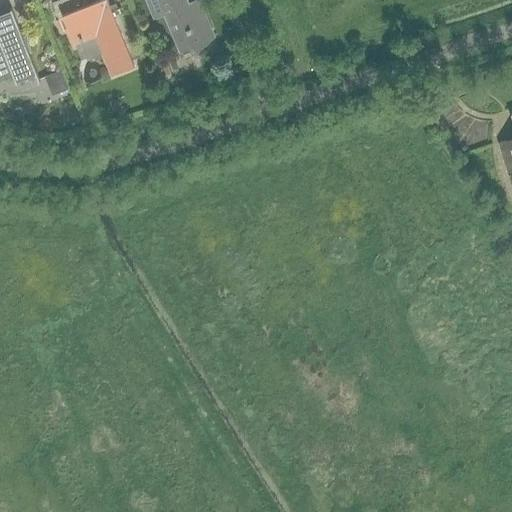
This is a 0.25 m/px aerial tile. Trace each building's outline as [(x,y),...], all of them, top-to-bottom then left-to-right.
[(96,36),(113,76),(135,67),(107,0),(102,0),(90,5),(88,0),(63,0),(52,5),(58,21),(63,19),(74,45),(96,36)] [(197,52),(215,38),(202,6),(192,11),(187,0),(147,0),(155,19),(165,14),(182,52),(194,46),(197,52)] [(0,78),(13,74),(17,84),(18,84),(17,82),(36,74),(39,82),(40,82),(29,53),(32,53),(32,52),(31,52),(31,51),(31,50),(31,49),(31,48),(30,48),(30,47),(30,46),(30,45),(30,44),(30,43),(29,42),(29,41),(29,40),(29,39),(29,38),(29,37),(29,36),(29,35),(29,34),(29,33),(29,32),(28,32),(28,36),(22,36),(12,9),(11,10),(12,12),(0,16),(0,78)] [(61,73),(45,79),(53,98),(69,92),(61,73)] [(511,115),(511,117),(511,137),(498,142),(511,183),(511,115)]
